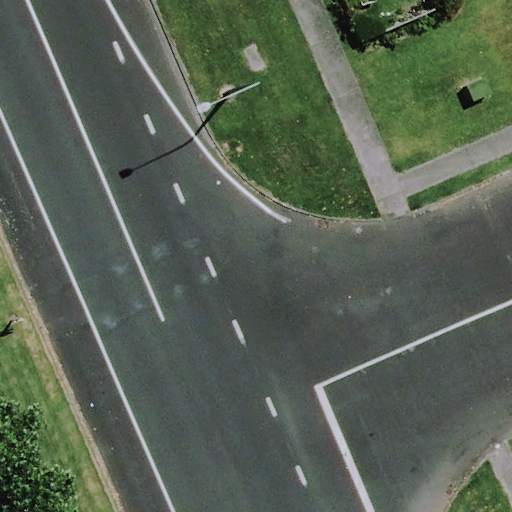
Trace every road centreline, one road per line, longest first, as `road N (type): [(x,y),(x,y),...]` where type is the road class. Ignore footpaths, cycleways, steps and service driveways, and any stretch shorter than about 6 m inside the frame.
road 1 (unclassified): [(32,0),(214,433)]
road 2 (residential): [(214,433),(511,304)]
